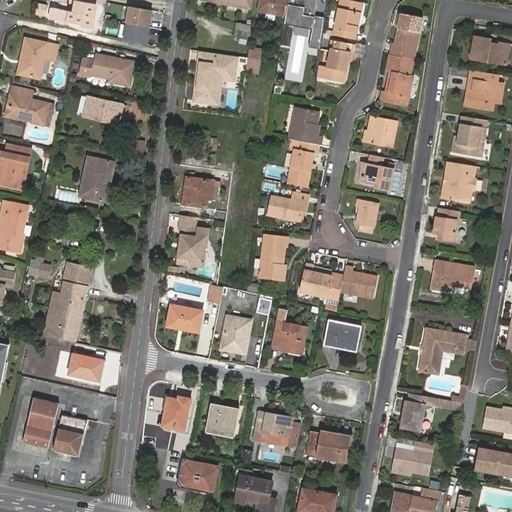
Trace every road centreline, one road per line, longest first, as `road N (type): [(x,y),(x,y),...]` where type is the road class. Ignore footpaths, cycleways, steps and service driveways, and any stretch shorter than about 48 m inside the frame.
road 1 (residential): [(181,0),(139,356)]
road 2 (residential): [(392,0),(372,83),(347,114),(323,245),(412,258)]
road 3 (residential): [(412,258),(361,511)]
road 4 (residential): [(452,6),(412,258)]
road 5 (residential): [(511,197),(477,386)]
road 6 (residential): [(139,356),(304,387)]
road 7 (unknown): [(146,296),(107,289),(91,242),(72,249),(50,280),(35,281)]
road 8 (residential): [(139,356),(118,511)]
road 9 (residential): [(304,387),(326,377),(364,384),(359,411),(321,404)]
